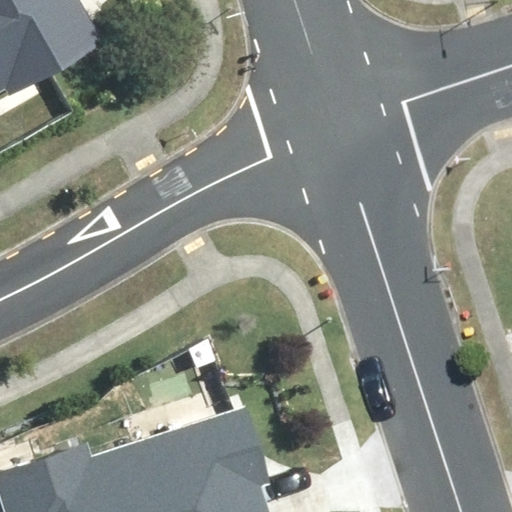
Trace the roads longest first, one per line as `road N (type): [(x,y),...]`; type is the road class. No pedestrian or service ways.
road 1 (residential): [(336,109),(465,511)]
road 2 (residential): [(0,270),(336,109)]
road 3 (residential): [(336,109),(511,38)]
